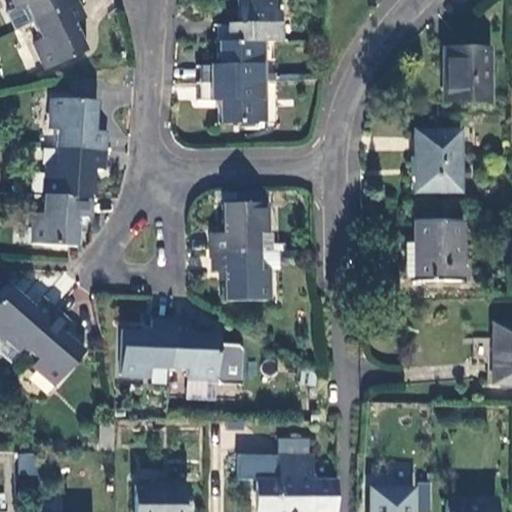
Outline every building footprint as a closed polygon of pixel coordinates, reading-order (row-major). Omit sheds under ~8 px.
[(32,24),(75,4),(73,0),(12,0),(17,9),(24,7),(32,24)] [(218,26),(218,44),(262,43),(280,42),(278,0),(238,0),(239,26),(218,26)] [(84,22),(75,4),(32,24),(40,42),(33,45),(46,72),(87,53),(75,26),(84,22)] [(201,67),(201,84),(262,83),(262,43),(218,44),(218,67),(201,67)] [(447,72),(447,105),(488,105),(489,54),(442,54),(442,72),(447,72)] [(262,83),(201,84),(201,102),(220,102),(220,125),(263,124),(262,83)] [(55,149),(104,152),(105,132),(94,132),(98,90),(70,88),(69,102),(51,102),(50,130),(56,131),(55,149)] [(460,194),(460,134),(414,136),(414,195),(460,194)] [(46,197),(91,200),(92,171),(103,171),(104,152),(55,149),(54,168),(47,168),(46,197)] [(90,219),(91,200),(46,197),(43,197),(42,216),(36,216),(34,245),(79,249),(80,218),(90,219)] [(211,235),(212,253),(258,253),(258,233),(266,233),(265,204),(221,205),(221,234),(211,235)] [(415,248),(415,282),(415,285),(464,285),(463,224),(414,225),(415,248)] [(406,282),(415,282),(415,248),(405,248),(406,282)] [(259,272),(267,272),(278,272),(278,252),(258,253),(259,272)] [(258,253),(212,253),(212,274),(222,274),(222,302),(268,302),(267,272),(259,272),(258,253)] [(24,347),(55,312),(40,299),(33,307),(13,288),(0,301),(0,334),(5,340),(10,334),(24,347)] [(69,324),(55,312),(24,347),(38,359),(33,365),(55,385),(85,352),(62,331),(69,324)] [(169,371),(171,323),(152,323),(151,332),(121,331),(119,376),(149,378),(150,370),(169,371)] [(190,324),(171,323),(169,371),(188,372),(188,379),(217,380),(219,334),(190,333),(190,324)] [(511,386),(511,327),(492,327),(492,386),(511,386)] [(0,353),(10,362),(24,347),(10,334),(5,340),(0,334),(0,353)] [(101,452),(115,452),(115,450),(115,432),(101,432),(101,452)] [(18,454),(18,474),(34,474),(33,453),(18,454)] [(259,511),(336,511),(337,481),(314,481),(314,457),(279,457),(279,482),(259,482),(259,511)] [(188,511),(189,488),(138,487),(137,511),(188,511)] [(412,511),(413,495),(374,494),(373,511),(412,511)] [(499,511),(499,501),(450,503),(450,511),(499,511)]
